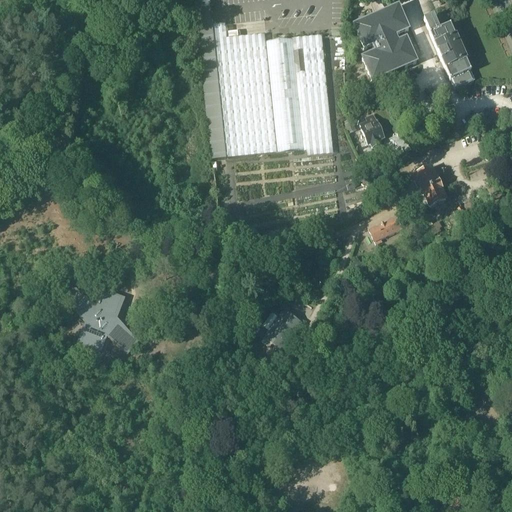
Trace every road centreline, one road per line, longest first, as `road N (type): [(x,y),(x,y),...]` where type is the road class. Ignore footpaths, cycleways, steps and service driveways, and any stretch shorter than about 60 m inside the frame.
road 1 (track): [(0,287),(212,244),(268,257),(354,228),(344,265),(313,315),(177,476)]
road 2 (track): [(174,511),(184,382),(161,347),(134,262)]
road 3 (track): [(35,150),(59,134),(100,0)]
road 4 (track): [(354,228),(392,214),(405,203),(405,174),(437,161)]
